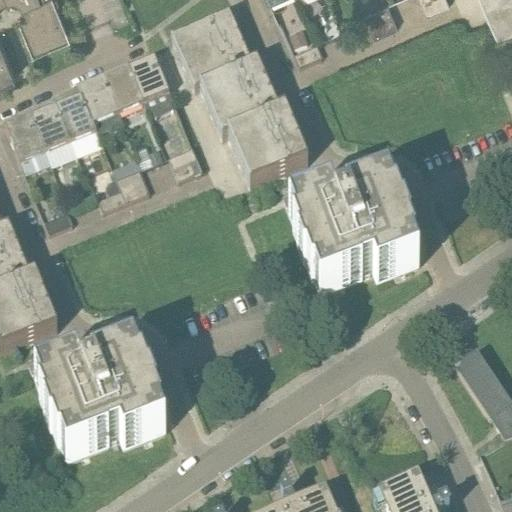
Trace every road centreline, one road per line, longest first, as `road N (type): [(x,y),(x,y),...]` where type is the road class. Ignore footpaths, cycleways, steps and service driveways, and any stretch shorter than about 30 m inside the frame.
road 1 (residential): [(207,467),(150,342),(78,329),(63,309),(0,165)]
road 2 (residential): [(455,304),(417,192),(397,170),(325,155),(290,83)]
road 3 (residential): [(207,467),(389,346)]
road 4 (residential): [(0,107),(136,48),(116,0)]
road 5 (residential): [(290,83),(447,20),(459,0)]
road 6 (residential): [(477,511),(389,346)]
